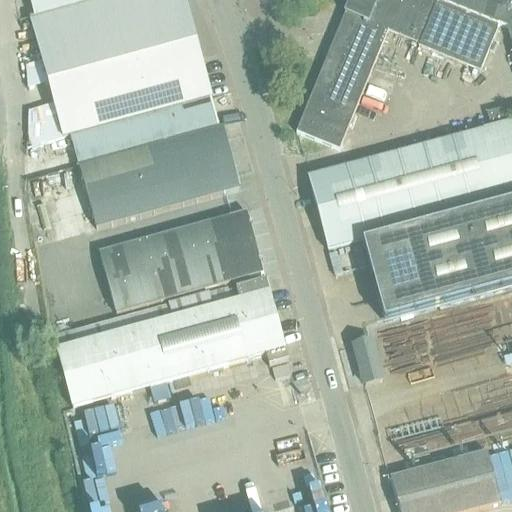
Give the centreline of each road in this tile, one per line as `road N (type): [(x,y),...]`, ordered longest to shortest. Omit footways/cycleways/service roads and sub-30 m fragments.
road 1 (residential): [(360,511),(215,0)]
road 2 (residential): [(33,319),(1,0)]
